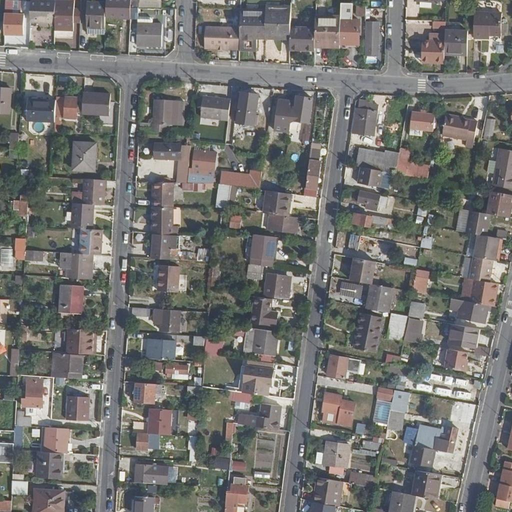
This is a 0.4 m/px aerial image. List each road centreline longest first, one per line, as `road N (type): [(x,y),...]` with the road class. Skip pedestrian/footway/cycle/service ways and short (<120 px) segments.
road 1 (residential): [(128,67),(100,511)]
road 2 (residential): [(347,81),(289,511)]
road 3 (unclassified): [(466,511),(511,314)]
road 4 (tertiary): [(183,70),(347,81)]
road 5 (tertiary): [(0,58),(128,67)]
